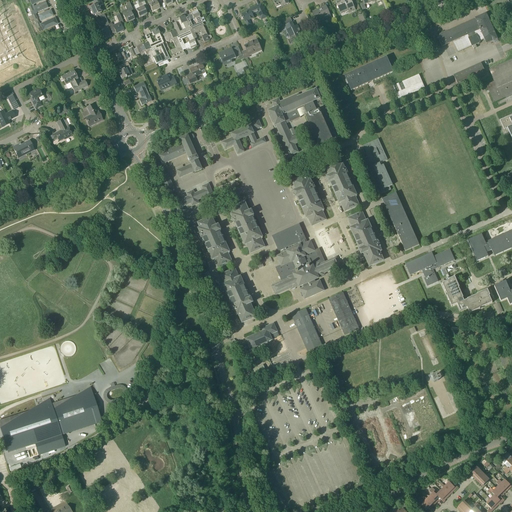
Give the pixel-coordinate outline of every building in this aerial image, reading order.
[(0,0),(0,65),(22,54),(0,11),(0,0)] [(94,5),(89,7),(93,16),(101,12),(99,6),(103,5),(100,0),(96,0),(93,2),(94,5)] [(147,8),(144,1),(143,0),(137,0),(139,4),(138,4),(134,6),(139,17),(147,14),(144,10),(147,8)] [(159,0),(151,0),(153,3),(149,5),(152,12),(159,8),(157,4),(160,3),(159,0)] [(355,10),(350,0),(349,0),(345,2),(343,0),(339,0),(335,2),(339,11),(344,9),(345,11),(348,10),(349,13),(355,10)] [(32,7),(35,13),(49,7),(47,1),(32,7)] [(125,6),(127,10),(125,10),(127,14),(123,16),(127,23),(134,20),(132,15),(134,13),(130,4),(125,6)] [(268,17),(264,9),(262,4),(250,9),(250,11),(242,14),(247,26),(251,25),(249,20),(254,18),(253,15),(258,13),(261,20),(268,17)] [(324,20),(324,19),(331,17),(326,6),(313,12),(317,23),(324,20)] [(40,22),(54,16),(51,9),(37,16),(40,22)] [(185,18),(191,31),(203,25),(204,25),(200,16),(197,10),(191,13),(192,16),(194,15),(198,23),(193,26),(188,16),(185,18)] [(113,26),(110,27),(113,34),(115,32),(116,34),(123,31),(121,25),(124,24),(120,14),(116,16),(119,23),(113,26)] [(486,44),(497,40),(486,14),(478,18),(479,18),(479,19),(476,20),(476,19),(475,18),(476,21),(445,35),(444,33),(437,36),(442,47),(453,42),(458,53),(480,43),(479,42),(484,39),(486,44)] [(171,21),(175,31),(175,30),(178,36),(190,31),(191,31),(185,18),(184,16),(178,18),(180,22),(182,21),(185,29),(180,31),(176,22),(172,23),(171,21)] [(43,31),(58,24),(55,17),(40,24),(43,31)] [(295,36),(296,38),(296,39),(302,36),(297,26),(294,27),(292,22),(286,25),(284,26),(290,38),(295,36)] [(208,36),(207,34),(203,25),(191,31),(190,31),(196,45),(203,42),(204,43),(210,40),(209,40),(211,39),(212,38),(211,35),(209,35),(208,36)] [(107,28),(100,31),(103,39),(110,37),(109,34),(110,34),(107,28)] [(145,36),(148,43),(151,49),(163,43),(164,43),(157,28),(151,30),(154,36),(155,36),(158,41),(152,43),(148,34),(145,36)] [(175,30),(175,31),(170,33),(170,34),(168,36),(167,33),(163,35),(166,42),(172,39),(176,48),(170,50),(172,55),(182,50),(182,51),(183,51),(177,37),(178,36),(175,30)] [(190,31),(178,36),(177,37),(183,51),(186,49),(182,39),(187,37),(191,45),(189,45),(191,49),(197,46),(196,45),(190,31)] [(244,46),(246,50),(241,52),(245,59),(250,57),(250,56),(262,51),(257,40),(249,43),(250,44),(244,46)] [(148,43),(142,45),(143,47),(141,48),(140,45),(136,47),(139,54),(144,51),(148,60),(143,63),(145,67),(155,62),(149,49),(151,49),(148,43)] [(169,58),(163,43),(151,49),(149,49),(155,62),(156,64),(162,62),(160,58),(159,59),(155,51),(161,49),(165,58),(168,57),(169,58)] [(231,60),(236,58),(240,56),(242,55),(241,55),(238,47),(232,50),(231,48),(227,50),(228,51),(224,53),(224,52),(219,54),(220,57),(214,60),(217,67),(231,60)] [(115,64),(122,61),(126,60),(123,52),(118,54),(112,57),(115,64)] [(393,73),(389,64),(386,58),(345,76),(351,91),(369,84),(368,82),(372,80),(373,82),(393,73)] [(511,60),(489,71),(494,82),(487,86),(494,102),(505,97),(506,99),(511,95),(511,94),(511,93),(511,60)] [(123,69),(118,72),(122,79),(129,76),(126,70),(130,68),(128,64),(131,63),(130,61),(121,65),(123,69)] [(202,64),(190,70),(193,76),(188,78),(190,84),(197,81),(195,77),(206,73),(202,64)] [(78,79),(74,71),(61,77),(65,85),(70,83),(75,93),(87,86),(85,81),(79,83),(77,79),(78,79)] [(161,92),(177,85),(173,77),(169,79),(167,75),(161,77),(162,79),(157,81),(161,92)] [(421,82),(421,81),(418,76),(403,82),(394,87),(394,88),(391,89),(394,94),(396,93),(397,94),(399,99),(424,88),(421,82)] [(143,83),(134,87),(136,92),(140,91),(143,99),(139,100),(142,105),(151,101),(143,83)] [(39,102),(44,100),(38,89),(29,93),(33,101),(32,101),(35,109),(41,106),(39,102)] [(275,126),(276,125),(287,150),(289,150),(292,155),(298,152),(294,144),(301,141),(299,135),(291,138),(284,122),(282,115),(287,113),(288,115),(287,115),(290,122),(301,118),(298,111),(305,108),(308,114),(305,115),(318,145),(332,139),(319,109),(316,110),(313,101),(320,98),(319,96),(320,96),(321,95),(322,95),(323,94),(323,93),(322,92),(322,91),(321,90),(320,90),(319,90),(317,91),(316,89),(299,97),(298,94),(280,103),(278,99),(272,102),(275,108),(268,111),(275,126)] [(13,95),(8,98),(11,105),(17,103),(13,95)] [(85,118),(89,126),(94,124),(93,122),(100,119),(100,120),(102,120),(98,112),(97,113),(93,105),(87,108),(91,115),(85,118)] [(15,117),(12,111),(5,115),(3,111),(0,112),(0,122),(2,127),(9,124),(8,121),(15,117)] [(507,128),(509,132),(511,139),(511,114),(500,120),(504,130),(507,128)] [(53,140),(57,138),(59,141),(72,135),(68,127),(67,128),(63,120),(57,123),(61,131),(51,136),(53,140)] [(231,135),(232,138),(233,139),(228,141),(222,144),(225,149),(234,145),(238,155),(244,152),(238,140),(249,136),(252,143),(251,144),(253,148),(265,143),(263,138),(256,141),(253,134),(252,131),(260,128),(261,127),(258,120),(247,125),(248,128),(232,135),(231,135)] [(199,160),(198,159),(197,156),(190,141),(193,139),(194,138),(194,137),(194,136),(193,135),(192,135),(191,135),(188,136),(187,136),(180,139),(183,144),(158,155),(162,164),(176,158),(187,153),(190,159),(189,159),(191,163),(192,164),(177,171),(180,178),(193,172),(194,173),(202,170),(198,160),(199,160)] [(392,184),(392,183),(391,180),(390,180),(389,177),(389,176),(388,174),(387,173),(383,165),(381,163),(387,160),(378,140),(364,146),(367,154),(368,155),(368,156),(364,158),(376,185),(377,185),(378,188),(378,189),(380,195),(391,190),(390,190),(389,187),(392,185),(392,184)] [(19,147),(18,144),(13,147),(18,158),(34,150),(29,141),(21,145),(21,146),(19,147)] [(354,196),(356,195),(347,174),(348,174),(345,169),(344,169),(343,165),(341,166),(339,161),(325,167),(329,176),(327,177),(329,182),(330,182),(339,203),(341,202),(345,211),(358,205),(354,196)] [(161,178),(171,200),(177,198),(173,188),(168,175),(161,178)] [(321,211),(323,210),(314,189),(315,188),(313,183),(312,184),(310,180),(308,180),(306,176),(292,181),(296,191),(294,192),(296,197),(297,196),(306,217),(308,217),(312,226),(325,220),(321,211)] [(178,198),(177,198),(171,200),(177,213),(183,210),(182,207),(191,203),(192,206),(199,203),(197,200),(206,196),(208,199),(214,197),(208,184),(202,187),(203,190),(194,194),(193,191),(187,194),(188,197),(179,201),(178,198)] [(405,252),(419,245),(407,219),(396,193),(382,199),(382,200),(383,199),(385,202),(384,203),(405,252)] [(260,238),(262,237),(252,216),(253,216),(251,211),(248,212),(244,203),(231,209),(233,214),(231,214),(233,219),(232,219),(235,224),(245,245),(247,244),(251,253),(264,247),(260,238)] [(367,221),(366,222),(362,212),(348,218),(352,227),(350,228),(360,249),(359,250),(361,255),(364,254),(369,266),(383,261),(379,252),(381,251),(379,247),(380,246),(378,241),(377,242),(367,221)] [(227,253),(229,252),(220,231),(221,230),(218,225),(216,226),(212,217),(198,223),(200,228),(199,229),(200,233),(199,234),(202,239),(203,238),(212,259),(214,259),(218,268),(231,262),(227,253)] [(181,223),(186,234),(193,232),(188,220),(181,223)] [(273,237),(279,251),(278,251),(279,251),(280,251),(281,254),(277,256),(281,266),(276,268),(277,269),(280,276),(282,275),(283,278),(281,278),(282,282),(272,286),(276,295),(291,288),(291,289),(299,286),(299,287),(303,285),(304,288),(300,290),(303,297),(305,299),(324,291),(322,287),(319,281),(315,283),(314,280),(318,278),(318,277),(323,275),(323,274),(340,266),(336,258),(324,263),(321,256),(322,256),(319,249),(315,251),(310,241),(306,244),(304,240),(305,240),(302,234),(303,233),(302,231),(302,232),(299,226),(273,237)] [(511,231),(488,242),(488,243),(486,244),(481,235),(467,241),(477,262),(488,257),(486,253),(491,250),(494,257),(511,248),(511,231)] [(427,278),(424,279),(427,286),(438,282),(438,281),(438,282),(434,274),(435,274),(433,275),(431,271),(438,268),(454,260),(454,261),(449,250),(433,257),(431,253),(406,265),(406,264),(405,264),(410,275),(423,269),(427,278)] [(225,284),(224,284),(223,285),(233,306),(232,306),(234,311),(235,311),(237,315),(238,314),(242,323),(256,317),(250,304),(253,303),(251,298),(250,298),(240,277),(238,278),(237,274),(234,269),(221,275),(225,284)] [(442,283),(446,294),(447,293),(448,295),(447,296),(451,307),(457,304),(460,311),(467,308),(469,313),(480,309),(479,307),(481,306),(481,307),(492,303),(491,300),(493,299),(491,294),(489,295),(487,289),(476,294),(477,295),(467,299),(467,300),(464,301),(462,298),(463,298),(458,288),(459,287),(454,277),(449,279),(448,278),(443,280),(444,282),(442,283)] [(511,290),(510,291),(508,288),(506,281),(494,287),(501,302),(507,299),(510,305),(511,304),(511,290)] [(329,299),(344,336),(359,329),(343,293),(329,299)] [(498,314),(503,312),(499,303),(494,305),(498,314)] [(306,349),(308,352),(322,346),(306,310),(292,316),(306,349)] [(225,320),(227,327),(234,324),(231,318),(225,320)] [(279,336),(278,335),(273,324),(268,326),(265,327),(266,327),(262,329),(263,332),(246,339),(251,349),(271,340),(279,336)] [(276,353),(284,351),(281,341),(273,344),(276,353)] [(287,352),(270,359),(274,371),(282,367),(282,365),(291,362),(287,352)] [(255,374),(260,371),(265,369),(263,365),(259,367),(253,370),(255,374)] [(37,408),(0,420),(0,429),(8,452),(101,422),(91,391),(51,404),(49,398),(36,403),(37,408)] [(503,458),(500,461),(501,462),(504,459),(507,462),(511,457),(511,453),(510,454),(508,452),(503,458)] [(475,476),(480,471),(476,467),(469,473),(472,476),(473,475),(475,476)] [(480,471),(475,476),(476,478),(475,479),(478,482),(484,475),(480,471)] [(484,475),(478,482),(480,485),(482,483),(483,485),(491,477),(490,475),(487,478),(484,475)] [(508,489),(511,487),(504,480),(502,482),(500,480),(499,479),(497,481),(505,489),(507,488),(508,489)] [(504,491),(505,489),(497,481),(496,482),(498,485),(495,488),(502,495),(505,492),(504,491)] [(453,492),(457,487),(455,485),(454,487),(449,482),(444,486),(450,492),(451,490),(453,492)] [(450,492),(444,486),(442,484),(440,485),(443,488),(440,491),(447,498),(450,495),(448,493),(450,492)] [(489,489),(492,492),(494,495),(497,498),(498,496),(500,498),(502,495),(495,488),(493,491),(490,488),(489,489)] [(436,495),(433,492),(430,489),(429,491),(431,494),(429,496),(436,503),(439,500),(437,499),(438,498),(436,495)] [(447,498),(440,491),(436,495),(438,498),(441,501),(443,499),(444,500),(447,498)] [(36,492),(28,496),(37,511),(44,511),(47,511),(36,492)] [(500,501),(497,498),(494,495),(490,500),(497,506),(500,504),(498,502),(500,501)] [(436,503),(429,496),(426,499),(424,496),(422,498),(425,501),(430,506),(432,505),(433,506),(436,503)] [(497,506),(490,500),(486,504),(490,508),(488,510),(490,511),(491,511),(492,511),(491,509),(493,508),(494,509),(497,506)] [(430,506),(425,501),(421,504),(420,503),(417,505),(422,509),(423,508),(426,510),(430,506)] [(458,510),(460,511),(461,511),(468,506),(463,501),(458,507),(460,508),(458,510)] [(224,503),(222,503),(221,503),(221,504),(220,505),(218,506),(214,511),(215,511),(223,511),(225,506),(225,504),(224,503)]
